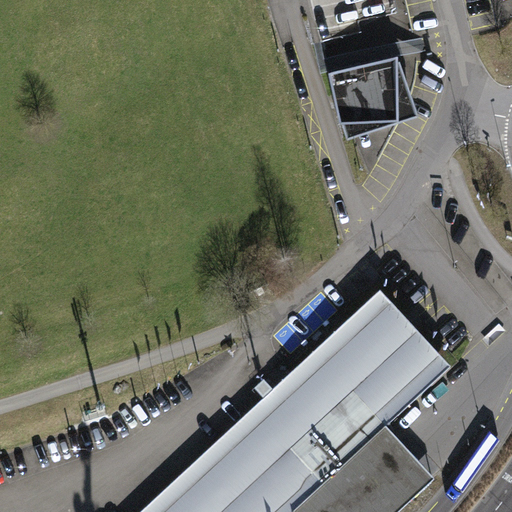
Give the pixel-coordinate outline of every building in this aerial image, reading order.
[(311,0),(320,42),(360,33),(357,22),(395,14),(392,0),(311,0)] [(390,63),(328,77),(340,127),(342,127),(346,143),(418,120),(394,66),(390,66),(390,63)] [(246,294),(266,285),(255,260),(234,270),(246,294)] [(296,511),(385,429),(449,371),(381,297),(146,511),(296,511)] [(411,457),(385,429),(296,511),(400,511),(434,481),(411,457)]
